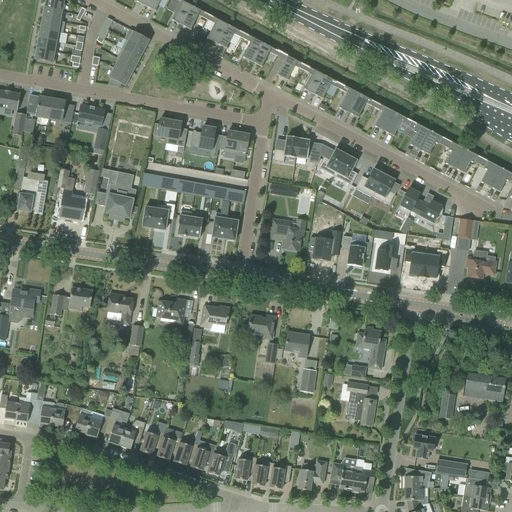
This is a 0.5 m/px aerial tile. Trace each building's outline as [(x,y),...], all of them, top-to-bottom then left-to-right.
[(62,12),(63,3),(64,3),(64,2),(62,2),(61,0),(45,0),(44,9),(61,12),(62,12)] [(160,0),(148,0),(145,7),(155,12),(156,11),(155,11),(160,0)] [(181,25),(191,6),(181,1),(179,5),(171,21),(172,21),(181,25)] [(200,11),(191,6),(181,25),(191,31),(191,30),(190,30),(198,15),(200,11)] [(62,22),(64,12),(62,12),(61,12),(44,9),(42,19),(62,23),(62,22)] [(206,20),(208,16),(200,11),(198,15),(206,20)] [(216,20),(208,16),(206,20),(214,24),(216,20)] [(62,34),(65,23),(62,22),(62,23),(42,19),(40,29),(60,33),(60,34),(62,34)] [(216,44),(226,25),(216,20),(214,24),(206,40),(207,40),(207,39),(216,44)] [(236,30),(226,25),(216,44),(226,49),(226,48),(233,34),(236,30)] [(58,43),(60,34),(60,33),(40,29),(38,40),(58,43)] [(149,40),(129,30),(124,40),(126,41),(126,40),(144,50),(149,40)] [(242,38),(244,34),(236,30),(233,34),(242,38)] [(252,38),(244,34),(242,38),(250,43),(252,38)] [(251,63),(261,43),(252,38),(250,43),(241,58),(242,58),(243,58),(251,63)] [(57,53),(58,43),(38,40),(36,50),(57,53)] [(144,50),(126,40),(126,41),(121,49),(139,59),(144,50)] [(269,53),(271,49),(261,43),(251,63),(261,68),(262,67),(261,67),(269,53)] [(139,59),(121,49),(116,59),(118,60),(119,60),(134,68),(139,59)] [(279,53),(271,49),(269,53),(277,57),(279,53)] [(55,64),(57,53),(36,50),(35,59),(34,59),(34,60),(55,64)] [(279,53),(277,57),(285,61),(287,57),(279,53)] [(295,66),(297,62),(287,57),(285,61),(277,75),(276,75),(287,81),(288,81),(287,80),(295,66)] [(134,68),(119,60),(118,60),(114,69),(130,77),(134,68)] [(305,66),(297,62),(295,66),(303,70),(305,66)] [(311,75),(313,70),(305,66),(303,70),(311,75)] [(125,87),(130,77),(114,69),(109,78),(111,79),(107,86),(117,88),(119,84),(125,87)] [(313,95),(323,75),(313,70),(311,75),(303,90),(303,91),(304,90),(313,95)] [(330,85),(332,80),(323,75),(313,95),(323,100),(323,99),(322,99),(330,85)] [(341,85),(332,80),(330,85),(338,89),(341,85)] [(347,93),(338,109),(339,109),(340,109),(348,113),(358,94),(341,85),(338,89),(347,93)] [(0,108),(17,111),(20,94),(10,93),(10,92),(5,91),(4,92),(0,90),(0,108)] [(358,94),(348,113),(358,119),(359,118),(358,118),(366,103),(374,108),(376,104),(358,94)] [(52,101),(39,99),(35,119),(48,121),(52,101)] [(48,121),(61,124),(65,104),(52,101),(48,121)] [(376,104),(374,108),(382,112),(374,128),(375,128),(375,127),(384,132),(394,113),(376,104)] [(81,106),(77,121),(101,127),(104,111),(94,109),(94,108),(93,108),(90,108),(90,107),(89,108),(81,106)] [(16,113),(13,135),(22,137),(25,115),(16,113)] [(394,113),(384,132),(394,137),(394,136),(401,122),(409,126),(411,122),(394,113)] [(72,117),(65,116),(64,124),(71,126),(72,117)] [(23,129),(22,134),(30,135),(31,130),(32,120),(25,119),(23,129)] [(167,139),(170,121),(160,119),(159,125),(154,124),(152,136),(167,138),(167,139)] [(183,148),(187,130),(180,129),(181,123),(170,121),(167,139),(167,138),(165,144),(183,148)] [(410,147),(419,152),(429,132),(411,123),(408,129),(413,132),(412,133),(415,135),(409,147),(410,148),(410,147)] [(190,147),(210,151),(209,157),(216,158),(218,150),(220,136),(214,135),(215,129),(202,127),(201,134),(195,133),(195,132),(193,131),(190,147)] [(98,129),(94,148),(104,151),(108,131),(98,129)] [(234,156),(238,133),(227,131),(226,137),(224,151),(223,154),(234,156)] [(446,142),(429,132),(419,152),(429,157),(429,156),(434,145),(438,147),(438,145),(443,148),(446,142)] [(248,148),(250,141),(248,141),(249,135),(238,133),(234,156),(244,158),(246,147),(248,148)] [(224,151),(226,137),(220,136),(218,150),(224,151)] [(274,150),(272,162),(283,163),(284,157),(295,158),(296,158),(295,158),(298,139),(299,139),(286,137),(286,141),(284,151),(274,150)] [(298,139),(295,158),(296,158),(306,160),(309,141),(298,139)] [(454,170),(464,151),(446,142),(443,148),(448,150),(447,152),(451,153),(444,166),(445,166),(454,170)] [(16,168),(24,170),(25,163),(24,163),(25,157),(26,157),(28,152),(20,150),(16,168)] [(323,157),(317,168),(334,177),(346,155),(335,150),(330,160),(323,157)] [(96,170),(100,171),(104,152),(100,151),(96,170)] [(482,160),(464,151),(454,170),(464,176),(465,175),(464,174),(470,163),(473,165),(474,164),(479,167),(482,160)] [(310,154),(309,162),(318,163),(320,156),(310,154)] [(346,155),(334,177),(351,186),(357,175),(351,171),(356,161),(346,155)] [(489,189),(500,170),(482,160),(479,167),(483,169),(483,170),(486,172),(480,185),(481,184),(489,189)] [(84,193),(95,195),(98,179),(99,172),(88,170),(84,193)] [(243,180),(245,173),(231,170),(230,177),(243,180)] [(361,177),(355,188),(372,197),(383,175),(373,170),(367,180),(361,177)] [(511,176),(500,170),(489,189),(500,194),(500,193),(499,193),(505,182),(509,184),(509,183),(511,184),(511,176)] [(131,207),(135,191),(127,190),(127,187),(130,188),(131,183),(132,177),(118,174),(117,181),(116,185),(119,186),(118,188),(110,186),(104,214),(110,215),(109,219),(122,222),(123,218),(129,219),(130,213),(136,214),(137,208),(131,207)] [(143,174),(141,186),(147,187),(149,175),(143,174)] [(383,175),(372,197),(388,206),(395,194),(388,191),(394,181),(383,175)] [(33,213),(42,215),(47,182),(22,178),(20,191),(22,191),(22,195),(17,194),(16,203),(18,204),(17,211),(30,213),(30,211),(34,211),(33,213)] [(271,186),(270,194),(278,195),(279,187),(271,186)] [(408,188),(397,210),(408,216),(410,212),(415,215),(416,215),(423,203),(417,200),(419,194),(408,188)] [(60,210),(59,217),(59,218),(59,217),(80,221),(81,221),(83,212),(85,200),(71,198),(72,192),(65,191),(63,191),(60,210)] [(239,191),(237,203),(243,205),(245,192),(239,191)] [(318,191),(315,198),(322,201),(325,194),(318,191)] [(415,215),(414,217),(432,226),(437,215),(441,216),(442,208),(441,208),(442,207),(431,201),(428,206),(423,203),(416,215),(415,215)] [(145,208),(142,227),(153,229),(156,209),(145,208)] [(156,209),(153,229),(164,231),(167,211),(156,209)] [(180,212),(176,235),(177,235),(181,236),(187,237),(190,218),(191,218),(191,213),(180,212)] [(215,213),(211,238),(223,240),(226,220),(227,215),(215,213)] [(361,217),(359,222),(366,226),(368,221),(361,217)] [(190,218),(187,237),(198,239),(199,239),(202,220),(201,220),(191,218),(190,218)] [(476,241),(479,222),(460,219),(457,238),(470,240),(476,241)] [(226,220),(223,240),(234,241),(236,230),(237,230),(239,223),(237,222),(226,220)] [(281,249),(298,252),(300,240),(302,240),(305,223),(297,222),(297,225),(271,221),(269,235),(283,237),(281,249)] [(403,226),(400,231),(406,234),(408,229),(403,226)] [(442,235),(441,241),(449,242),(451,227),(443,226),(442,235)] [(308,250),(314,251),(313,258),(329,260),(330,253),(338,254),(341,232),(331,230),(330,239),(310,236),(308,250)] [(343,237),(341,250),(349,251),(346,265),(361,267),(365,243),(351,241),(351,238),(343,237)] [(377,250),(374,270),(387,272),(389,258),(395,259),(397,247),(386,245),(385,251),(377,250)] [(406,249),(404,263),(410,264),(409,275),(422,277),(425,255),(412,254),(413,250),(406,249)] [(425,255),(422,277),(435,279),(437,267),(443,268),(445,254),(438,253),(438,257),(425,255)] [(466,278),(482,280),(483,275),(494,276),(496,262),(466,258),(465,268),(467,269),(466,278)] [(68,309),(81,311),(82,308),(89,309),(92,291),(71,288),(70,298),(68,309)] [(0,341),(5,342),(8,322),(17,324),(22,320),(22,317),(23,313),(33,314),(34,308),(32,308),(33,305),(37,305),(38,302),(39,292),(24,290),(23,293),(21,292),(13,290),(11,300),(8,318),(0,316),(0,341)] [(120,322),(120,325),(128,326),(130,316),(133,300),(121,298),(121,296),(109,294),(105,320),(120,322)] [(55,319),(54,319),(54,316),(60,317),(63,297),(53,295),(49,318),(45,318),(44,326),(54,327),(55,319)] [(185,310),(184,310),(186,301),(176,300),(175,304),(158,301),(156,318),(158,318),(158,319),(176,321),(176,326),(182,327),(185,310)] [(200,327),(210,329),(211,324),(225,326),(226,320),(228,320),(229,308),(219,307),(218,309),(203,306),(200,327)] [(262,339),(272,340),(273,328),(275,318),(265,316),(265,319),(262,319),(262,318),(249,316),(248,325),(249,325),(248,332),(263,334),(262,339)] [(130,346),(140,347),(143,327),(133,326),(130,346)] [(382,364),(384,347),(383,347),(384,342),(379,341),(381,332),(372,330),(372,329),(366,328),(366,329),(364,329),(363,334),(357,333),(356,343),(355,348),(361,349),(362,346),(371,347),(368,369),(381,371),(382,364)] [(297,358),(305,359),(309,336),(300,335),(300,337),(286,336),(284,352),(298,354),(297,358)] [(190,365),(197,366),(198,357),(197,357),(200,341),(193,340),(190,365)] [(265,363),(274,365),(277,345),(268,344),(265,363)] [(364,379),(365,368),(352,366),(350,376),(364,379)] [(304,369),(300,392),(312,394),(315,371),(304,369)] [(466,374),(463,397),(502,403),(505,380),(466,374)] [(39,424),(51,426),(54,405),(54,403),(43,402),(45,383),(39,383),(38,395),(37,395),(34,414),(40,414),(39,424)] [(346,391),(349,392),(346,414),(347,414),(347,419),(360,422),(360,425),(372,427),(376,401),(364,399),(365,394),(366,394),(368,386),(347,383),(346,391)] [(28,413),(34,414),(37,395),(31,394),(26,393),(26,399),(19,398),(18,404),(15,421),(27,423),(28,413)] [(439,418),(451,420),(454,396),(442,394),(439,418)] [(4,419),(15,421),(18,404),(6,403),(7,396),(1,395),(0,401),(0,408),(5,409),(4,419)] [(64,418),(70,420),(73,407),(65,404),(65,407),(64,405),(63,404),(61,404),(58,403),(56,404),(54,405),(51,426),(62,428),(64,418)] [(74,431),(85,434),(90,419),(92,413),(81,409),(73,407),(70,420),(77,421),(74,431)] [(99,429),(105,430),(109,418),(112,411),(106,410),(103,416),(92,413),(90,419),(85,434),(85,435),(96,439),(99,429)] [(108,443),(119,446),(124,429),(125,430),(126,423),(119,420),(120,414),(112,411),(109,418),(105,430),(111,432),(108,443)] [(124,429),(119,446),(130,450),(133,439),(139,441),(142,432),(145,423),(135,420),(128,430),(125,430),(124,429)] [(230,430),(233,423),(224,421),(222,429),(230,430)] [(244,425),(242,432),(251,434),(252,426),(244,425)] [(261,429),(260,436),(268,438),(270,430),(261,429)] [(154,446),(160,447),(163,438),(164,434),(154,431),(153,435),(146,433),(140,452),(151,455),(154,446)] [(171,451),(176,453),(177,453),(180,443),(181,440),(180,439),(182,434),(177,432),(175,438),(171,436),(169,440),(163,438),(160,447),(156,457),(168,461),(171,451)] [(414,436),(412,450),(416,451),(415,458),(427,460),(428,452),(432,453),(434,439),(414,436)] [(197,449),(198,445),(188,442),(181,440),(180,443),(177,453),(176,453),(173,462),(185,466),(188,456),(193,458),(194,458),(197,449)] [(205,461),(210,463),(211,463),(215,450),(216,447),(199,441),(198,445),(197,449),(194,458),(193,458),(190,468),(202,471),(205,461)] [(0,455),(10,457),(11,448),(9,448),(9,445),(0,443),(0,455)] [(211,463),(210,463),(207,473),(219,477),(220,471),(221,471),(224,472),(228,474),(236,446),(229,443),(225,451),(225,453),(215,450),(211,463)] [(477,446),(474,460),(489,464),(492,450),(477,446)] [(9,464),(10,457),(0,455),(0,466),(8,468),(9,464)] [(248,471),(254,472),(255,465),(256,459),(245,457),(245,461),(238,460),(234,480),(246,481),(248,471)] [(346,489),(351,489),(352,489),(355,467),(356,460),(344,458),(340,465),(332,463),(329,480),(340,482),(339,489),(344,489),(344,490),(346,491),(346,489)] [(316,461),(315,465),(301,463),(300,470),(297,489),(310,491),(311,483),(323,484),(326,463),(316,461)] [(467,465),(437,461),(435,473),(465,477),(467,465)] [(265,477),(271,478),(272,468),(273,468),(273,464),(262,463),(262,466),(255,465),(254,472),(251,485),(263,487),(265,477)] [(271,478),(269,488),(281,490),(283,480),(289,481),(291,467),(280,465),(279,469),(273,468),(272,468),(271,478)] [(7,480),(8,468),(0,466),(0,479),(4,480),(7,480)] [(352,489),(351,489),(351,493),(363,495),(365,484),(372,485),(372,488),(375,472),(362,470),(362,468),(355,467),(352,489)] [(404,477),(404,489),(422,489),(427,489),(427,482),(429,482),(430,479),(431,473),(414,470),(414,477),(404,477)] [(463,496),(490,500),(490,498),(489,498),(490,489),(485,488),(486,482),(465,478),(464,485),(458,485),(457,495),(463,496)] [(406,501),(407,508),(423,505),(422,501),(422,489),(404,489),(404,501),(406,501)] [(490,500),(463,496),(460,511),(477,511),(478,510),(486,511),(488,503),(489,503),(490,500)]
